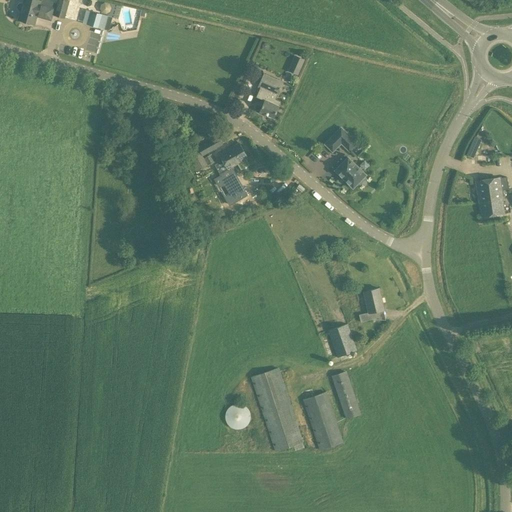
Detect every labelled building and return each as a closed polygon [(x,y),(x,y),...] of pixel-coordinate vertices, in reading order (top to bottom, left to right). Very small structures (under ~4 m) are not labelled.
[(36,0),(24,0),(23,4),(21,3),(19,3),(17,5),(17,7),(17,9),(19,10),(21,11),(19,20),(34,24),(36,16),(46,19),(48,13),(50,7),(39,4),(40,1),(36,0)] [(50,7),(48,13),(64,17),(67,0),(56,0),(55,8),(50,7)] [(82,23),(104,29),(108,16),(86,10),(82,23)] [(297,55),(290,71),(297,74),(304,58),(297,55)] [(274,118),(279,107),(281,101),(276,99),(283,82),(264,73),(257,87),(260,88),(257,97),(264,100),(259,112),(274,118)] [(342,143),(345,146),(349,150),(357,142),(346,131),(341,127),(324,144),(333,152),(342,143)] [(474,136),(467,155),(475,157),(482,139),(474,136)] [(203,156),(223,145),(218,137),(198,148),(203,156)] [(220,173),(214,177),(219,186),(225,182),(232,195),(226,198),(230,205),(247,195),(231,167),(237,164),(241,169),(249,165),(246,159),(248,158),(239,143),(219,154),(223,160),(224,163),(217,167),(220,173)] [(211,154),(204,158),(208,165),(215,161),(211,154)] [(365,175),(348,158),(336,170),(353,187),(358,182),(360,184),(365,178),(363,176),(365,175)] [(506,178),(499,179),(476,182),(481,217),(504,214),(501,190),(508,189),(506,178)] [(374,318),(385,319),(382,309),(384,309),(379,289),(364,292),(368,312),(359,314),(360,321),(374,318)] [(328,331),(337,357),(357,350),(347,324),(328,331)] [(278,367),(250,376),(274,450),(302,441),(278,367)] [(346,370),(331,375),(346,418),(361,413),(346,370)] [(302,398),(319,449),(342,441),(326,391),(302,398)] [(254,419),(254,418),(253,414),(252,412),(251,410),(247,408),(245,407),(243,407),(240,407),(238,407),(236,409),(234,410),(232,413),(231,416),(230,418),(231,422),(233,426),(235,428),(237,429),(239,430),(241,430),(243,430),(246,429),(248,428),(250,427),(252,425),(253,423),(253,421),(254,419)]
